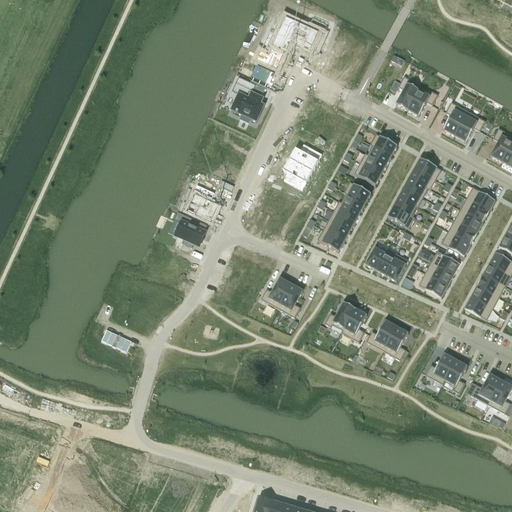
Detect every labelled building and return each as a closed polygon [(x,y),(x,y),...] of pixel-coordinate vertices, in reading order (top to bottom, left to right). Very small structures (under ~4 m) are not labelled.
[(262,52),(258,61),(272,68),(275,60),(281,63),(285,53),(287,54),(292,43),(298,46),(298,47),(311,54),(312,50),(316,52),(317,50),(316,50),(317,48),(318,48),(324,37),(309,30),(309,31),(299,26),(299,27),(287,22),(284,28),(283,28),(281,31),(283,32),(280,37),(279,37),(270,56),(262,52)] [(339,38),(326,62),(340,69),(353,46),(339,38)] [(232,110),(231,112),(236,115),(238,116),(238,115),(242,117),(240,120),(249,125),(250,121),(256,124),(257,122),(258,122),(263,110),(264,108),(261,106),(263,101),(261,100),(252,95),(256,87),(250,85),(239,79),(235,86),(240,88),(237,96),(238,97),(238,98),(237,98),(232,110)] [(404,92),(396,106),(407,113),(420,90),(420,91),(421,88),(404,79),(398,89),(404,92)] [(420,90),(407,113),(419,119),(427,105),(432,108),(438,98),(432,94),(430,96),(420,91),(420,90)] [(451,118),(443,132),(446,134),(455,139),(468,114),(459,109),(451,105),(445,115),(451,118)] [(468,114),(455,139),(466,145),(474,131),(479,134),(485,124),(468,114)] [(218,135),(211,150),(238,163),(243,152),(236,149),(239,140),(231,137),(233,132),(218,126),(215,133),(218,135)] [(498,144),(490,159),(502,165),(511,146),(511,138),(498,131),(493,141),(498,144)] [(376,136),(370,147),(391,159),(397,148),(376,136)] [(296,151),(289,162),(313,175),(323,157),(304,146),(300,153),(296,151)] [(511,146),(502,165),(511,170),(511,146)] [(365,156),(365,157),(386,168),(391,159),(370,147),(372,149),(367,157),(365,156)] [(365,157),(359,166),(381,178),(386,168),(365,157)] [(204,161),(193,185),(213,194),(215,188),(216,189),(217,188),(216,188),(218,184),(227,188),(233,174),(204,161)] [(420,161),(414,171),(436,183),(441,172),(429,166),(420,161)] [(289,162),(283,174),(287,176),(283,183),(303,194),(313,175),(289,162)] [(359,166),(354,176),(375,188),(381,178),(359,166)] [(414,171),(409,180),(428,191),(428,192),(430,193),(436,183),(414,171)] [(409,180),(404,190),(423,201),(428,192),(428,191),(409,180)] [(344,194),(344,195),(346,196),(355,200),(365,206),(371,196),(360,190),(350,184),(344,194)] [(195,196),(187,212),(211,223),(219,206),(209,202),(210,200),(212,200),(215,195),(197,187),(194,192),(198,194),(197,196),(195,196)] [(274,187),(270,198),(293,207),(297,196),(274,187)] [(404,190),(399,200),(418,210),(423,201),(404,190)] [(473,191),(467,202),(488,213),(494,202),(478,194),(478,193),(473,191)] [(341,205),(349,210),(360,216),(365,206),(355,200),(346,196),(341,205)] [(399,200),(393,209),(412,220),(413,219),(418,210),(399,200)] [(467,202),(461,213),(482,224),(488,213),(467,202)] [(339,204),(333,214),(344,219),(355,225),(360,216),(349,210),(341,205),(339,204)] [(393,209),(388,219),(398,225),(409,231),(415,220),(413,219),(412,220),(393,209)] [(461,213),(454,224),(476,235),(482,224),(461,213)] [(178,214),(175,222),(182,225),(176,238),(184,242),(182,246),(192,251),(194,246),(199,249),(205,235),(195,230),(198,224),(178,214)] [(333,214),(328,223),(339,229),(349,235),(355,225),(344,219),(333,214)] [(284,217),(276,234),(288,239),(296,222),(284,217)] [(328,223),(323,233),(333,239),(344,245),(349,235),(339,229),(328,223)] [(454,224),(448,235),(470,246),(476,235),(454,224)] [(323,233),(317,243),(328,249),(338,255),(344,245),(333,239),(323,233)] [(448,235),(442,245),(449,249),(464,257),(470,246),(448,235)] [(505,237),(499,249),(511,255),(511,240),(505,237)] [(243,257),(259,264),(264,252),(248,246),(243,257)] [(375,250),(365,267),(374,272),(376,273),(386,254),(386,253),(384,252),(376,248),(375,250)] [(159,250),(156,257),(161,259),(157,267),(185,280),(191,266),(182,262),(183,259),(164,251),(164,252),(159,250)] [(386,254),(376,273),(386,278),(397,257),(388,252),(387,251),(386,253),(386,254)] [(437,253),(431,265),(453,277),(460,266),(444,257),(437,253)] [(495,254),(489,266),(511,278),(511,277),(511,263),(495,254)] [(397,257),(386,278),(396,284),(405,267),(408,263),(397,257)] [(431,265),(425,276),(447,288),(453,277),(431,265)] [(489,266),(483,277),(505,289),(511,278),(489,266)] [(425,276),(418,287),(425,291),(441,300),(447,288),(425,276)] [(483,277),(477,288),(499,300),(505,289),(483,277)] [(266,291),(261,302),(278,311),(291,287),(280,280),(272,294),(266,291)] [(291,287),(278,311),(295,320),(300,310),(295,307),(303,293),(291,287)] [(477,288),(471,299),(493,311),(499,300),(477,288)] [(471,299),(464,311),(480,319),(487,323),(493,311),(471,299)] [(330,316),(325,326),(331,330),(332,328),(342,333),(343,334),(355,311),(344,305),(336,319),(330,316)] [(342,333),(341,335),(342,336),(343,336),(359,345),(364,335),(359,332),(367,317),(355,311),(343,334),(342,333)] [(372,334),(366,344),(383,354),(397,329),(385,323),(377,337),(372,334)] [(397,329),(383,354),(400,363),(406,353),(400,350),(408,336),(397,329)] [(106,332),(101,343),(127,355),(132,344),(106,332)] [(431,367),(425,378),(443,387),(445,383),(444,383),(456,362),(444,356),(436,370),(431,367)] [(355,358),(352,363),(358,366),(360,361),(355,358)] [(456,362),(444,383),(445,383),(455,389),(453,393),(459,396),(465,386),(459,383),(467,369),(456,362)] [(390,373),(387,379),(392,382),(395,376),(390,373)] [(477,388),(471,398),(488,407),(501,383),(490,377),(482,391),(477,388)] [(511,388),(501,383),(488,407),(505,417),(511,406),(505,403),(511,391),(511,388)] [(257,509),(256,511),(268,511),(271,503),(260,500),(257,509)] [(280,511),(282,506),(271,503),(268,511),(280,511)]
